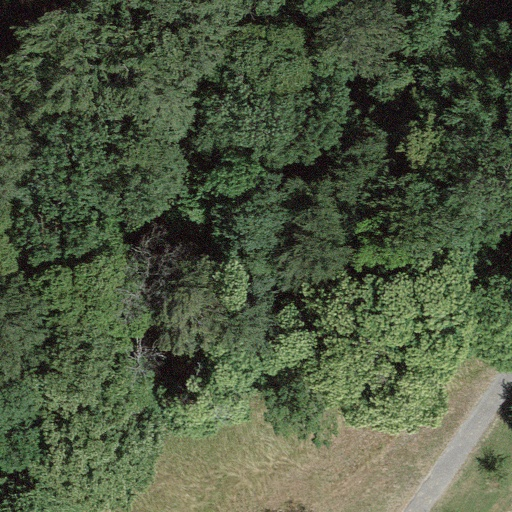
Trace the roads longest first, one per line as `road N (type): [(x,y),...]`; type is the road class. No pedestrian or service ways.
road 1 (track): [(0,416),(115,437),(511,272)]
road 2 (track): [(79,0),(290,103),(511,176)]
road 3 (unclassified): [(411,511),(473,415),(511,371)]
